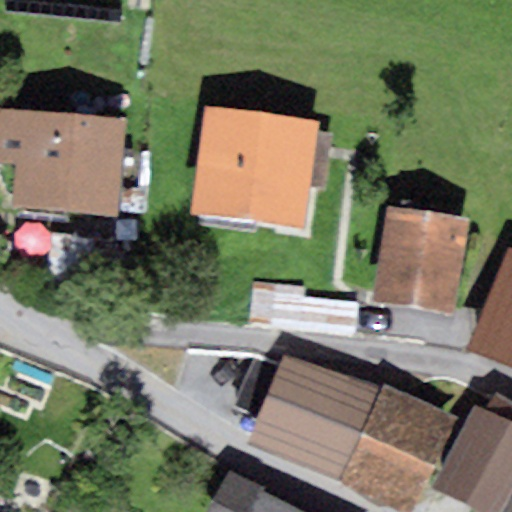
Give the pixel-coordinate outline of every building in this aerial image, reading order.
[(317,120),(203,106),(190,216),(304,229),(309,187),(316,131),(317,120)] [(126,121),(0,110),(0,165),(16,167),(12,207),(118,216),(121,176),(126,121)] [(335,133),(316,131),(309,187),(328,189),(335,133)] [(455,314),(470,222),(389,208),(373,300),(455,314)] [(511,250),(508,249),(468,349),(511,366),(511,250)] [(251,285),(247,326),(355,337),(358,306),(302,301),(303,290),(251,285)] [(382,389),(283,357),(246,445),(338,481),(382,389)] [(385,383),(382,389),(338,481),(402,511),(413,511),(461,419),(385,383)] [(483,412),(473,407),(433,488),(476,511),(498,511),(511,490),(511,404),(496,394),(483,412)] [(250,511),(261,491),(226,473),(206,511),(250,511)] [(301,511),(261,491),(250,511),(301,511)]
